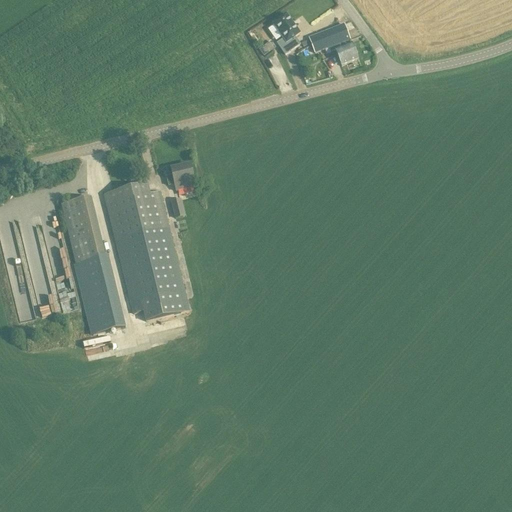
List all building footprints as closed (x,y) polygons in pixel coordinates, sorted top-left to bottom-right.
[(285,56),(300,46),(295,38),(300,34),(286,15),(272,25),(283,40),(277,44),(285,56)] [(335,52),(341,67),(358,60),(344,25),(309,39),(315,55),(329,49),(331,53),(335,52)] [(276,49),(271,42),(259,50),(263,57),(276,49)] [(196,188),(190,165),(172,170),(173,176),(167,177),(170,187),(176,185),(177,193),(196,188)] [(181,282),(159,194),(151,196),(148,186),(105,197),(116,243),(134,315),(144,313),(146,323),(189,313),(181,282)] [(89,200),(61,206),(76,265),(103,258),(105,258),(91,199),(89,200)] [(185,217),(184,214),(181,200),(170,203),(175,220),(185,217)] [(53,229),(45,230),(54,276),(62,274),(62,275),(69,273),(64,247),(57,248),(53,229)] [(103,258),(76,265),(93,335),(120,328),(125,327),(108,257),(105,258),(103,258)] [(12,285),(20,322),(34,319),(31,306),(28,307),(23,282),(12,285)]
